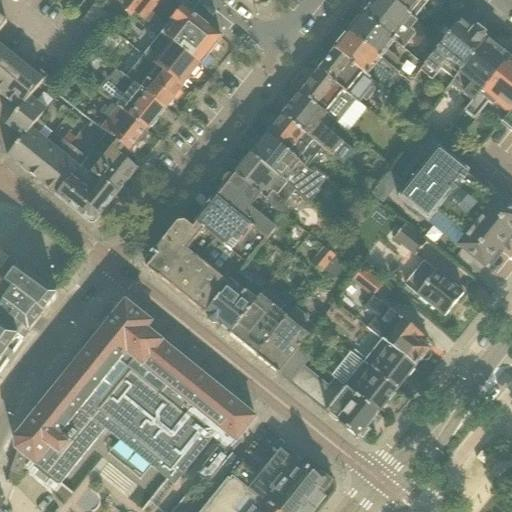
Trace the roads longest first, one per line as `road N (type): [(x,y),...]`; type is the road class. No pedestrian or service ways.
road 1 (residential): [(387,489),(110,264),(24,376),(0,439)]
road 2 (residential): [(387,489),(511,333)]
road 3 (residential): [(176,181),(274,52)]
